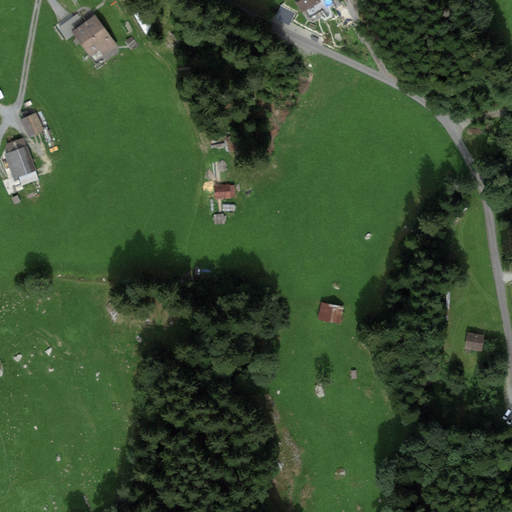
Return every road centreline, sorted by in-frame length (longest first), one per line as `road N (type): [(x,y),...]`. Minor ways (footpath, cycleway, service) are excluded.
road 1 (unclassified): [(389,80),(458,133),(489,203),(511,367)]
road 2 (track): [(121,0),(146,46),(166,64),(205,148),(234,153)]
road 3 (unclassified): [(217,0),(389,80)]
road 4 (track): [(39,0),(21,96),(0,142)]
